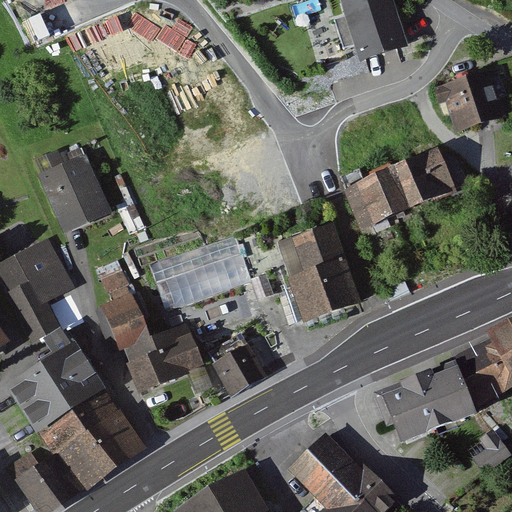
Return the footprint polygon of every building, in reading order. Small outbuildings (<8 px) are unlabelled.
[(348,0),(370,61),(413,46),(397,0),(348,0)] [(450,91),(464,136),(508,122),(493,77),(450,91)] [(351,192),(368,233),(463,192),(446,151),(351,192)] [(38,163),(70,236),(117,215),(90,153),(67,163),(63,153),(38,163)] [(282,249),(309,325),(362,306),(334,230),(282,249)] [(150,271),(165,314),(254,283),(238,240),(150,271)] [(0,268),(0,281),(38,347),(63,333),(49,309),(74,294),(45,243),(0,268)] [(103,314),(123,354),(157,341),(136,298),(103,314)] [(511,329),(471,352),(499,403),(511,396),(511,329)] [(123,354),(137,395),(205,370),(191,330),(157,341),(123,354)] [(0,334),(0,354),(9,348),(0,334)] [(245,340),(212,360),(235,398),(268,378),(245,340)] [(75,353),(12,395),(44,442),(47,441),(107,400),(75,353)] [(459,368),(380,399),(399,447),(478,416),(459,368)] [(107,400),(47,441),(84,490),(140,450),(107,400)] [(325,434),(286,472),(324,511),(364,471),(325,434)] [(511,460),(498,438),(470,456),(484,479),(511,462),(511,460)] [(13,482),(32,511),(51,511),(80,493),(54,459),(13,482)] [(323,511),(391,511),(399,505),(364,471),(324,511),(323,511)] [(270,511),(249,474),(186,509),(187,511),(270,511)]
